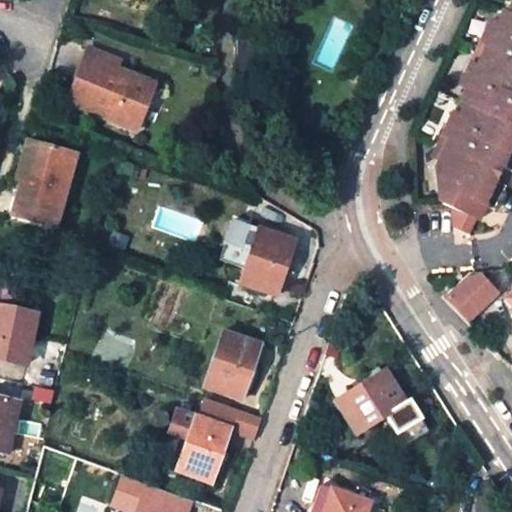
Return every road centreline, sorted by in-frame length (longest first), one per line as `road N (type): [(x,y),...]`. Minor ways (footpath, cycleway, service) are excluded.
road 1 (unclassified): [(244,511),(349,203)]
road 2 (unclassified): [(349,203),(511,466)]
road 3 (unclassified): [(438,0),(349,203)]
